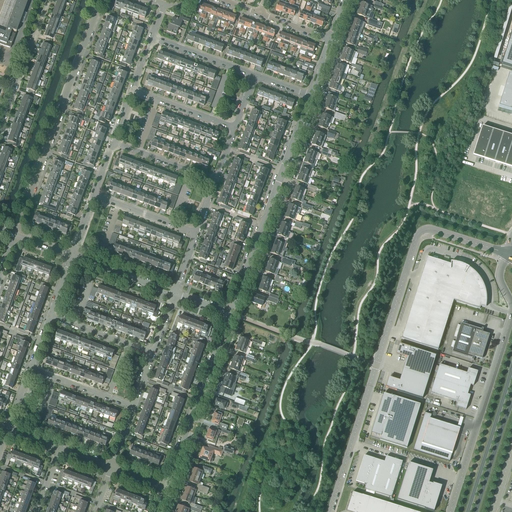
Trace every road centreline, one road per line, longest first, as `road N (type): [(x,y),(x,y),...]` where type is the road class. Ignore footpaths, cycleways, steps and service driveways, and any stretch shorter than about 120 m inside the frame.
road 1 (unclassified): [(330,511),(416,238),(431,230),(507,254)]
road 2 (residential): [(15,235),(101,0)]
road 3 (residential): [(230,314),(308,95)]
road 4 (unclassified): [(511,310),(450,511)]
road 5 (residential): [(164,487),(230,314)]
road 6 (secondary): [(511,366),(467,511)]
